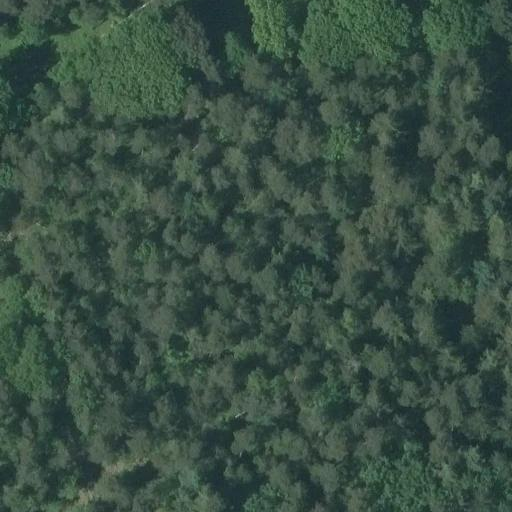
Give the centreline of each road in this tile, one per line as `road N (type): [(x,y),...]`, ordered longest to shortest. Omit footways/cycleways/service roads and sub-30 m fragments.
road 1 (track): [(0,79),(431,0)]
road 2 (track): [(85,511),(0,232)]
